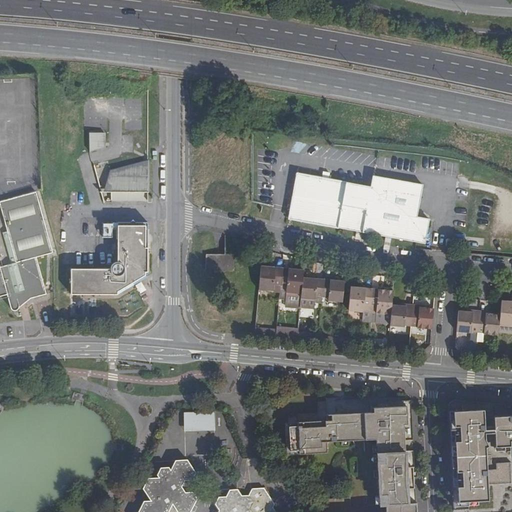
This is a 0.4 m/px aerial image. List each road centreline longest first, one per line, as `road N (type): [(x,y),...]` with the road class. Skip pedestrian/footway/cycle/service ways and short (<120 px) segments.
road 1 (trunk): [(0,38),(233,67),(511,117)]
road 2 (trunk): [(511,84),(231,29),(2,0)]
road 3 (residential): [(450,264),(366,256),(173,212)]
road 4 (residential): [(173,0),(173,212)]
road 5 (tertiary): [(226,354),(427,372)]
road 6 (tertiary): [(0,359),(71,353),(176,360)]
road 7 (residential): [(427,372),(434,511)]
road 8 (unknown): [(98,210),(90,167),(115,143),(117,112),(91,112)]
road 9 (tertiary): [(128,340),(0,344)]
